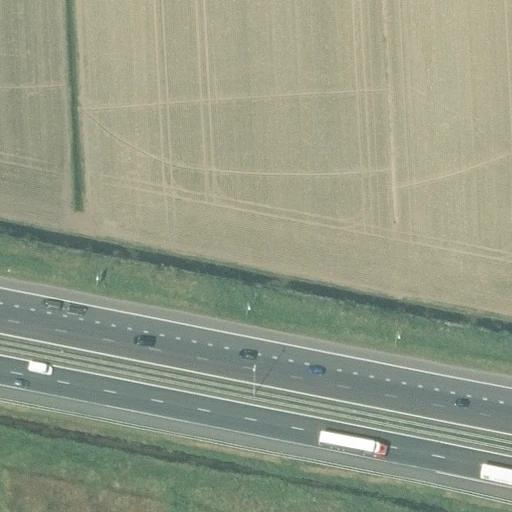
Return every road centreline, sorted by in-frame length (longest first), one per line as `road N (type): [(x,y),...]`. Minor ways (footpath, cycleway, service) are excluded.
road 1 (motorway): [(0,370),(511,472)]
road 2 (motorway): [(511,421),(0,320)]
